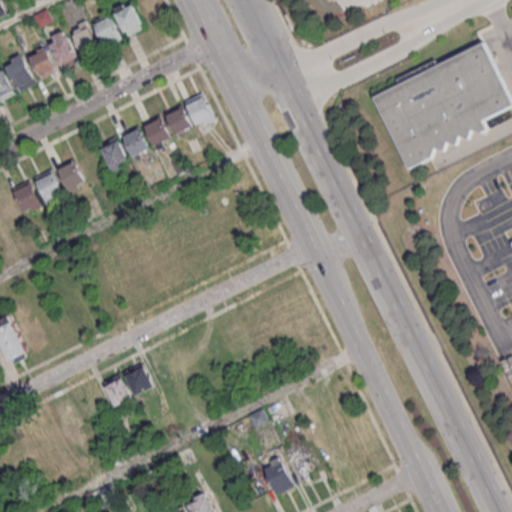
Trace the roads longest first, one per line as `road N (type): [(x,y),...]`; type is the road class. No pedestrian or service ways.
road 1 (tertiary): [(494,511),(260,31)]
road 2 (tertiary): [(214,36),(440,511)]
road 3 (residential): [(0,403),(311,246)]
road 4 (residential): [(0,147),(214,36)]
road 5 (residential): [(304,69),(336,74),(402,47),(448,10)]
road 6 (residential): [(448,10),(390,17),(326,46),(304,69)]
